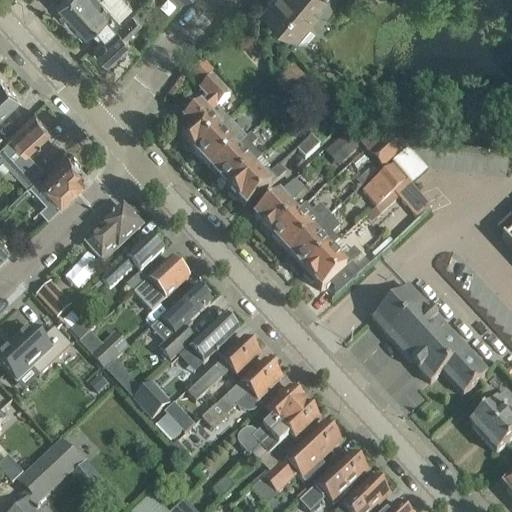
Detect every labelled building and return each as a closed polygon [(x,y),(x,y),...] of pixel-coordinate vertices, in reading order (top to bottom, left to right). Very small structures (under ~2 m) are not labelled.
[(58,0),(54,4),(70,21),(85,7),(86,7),(94,0),(58,0)] [(85,7),(70,21),(81,34),(89,27),(99,38),(112,25),(119,19),(132,7),(125,0),(94,0),(86,7),(85,7)] [(314,11),(322,0),(268,0),(260,10),(275,23),(297,42),(298,41),(302,45),(314,31),(309,27),(319,16),(314,11)] [(126,37),(144,20),(135,11),(109,34),(95,48),(108,63),(130,42),(126,37)] [(256,70),(268,83),(281,70),(276,65),(263,62),(256,70)] [(0,96),(10,88),(0,77),(0,96)] [(194,155),(194,154),(219,132),(229,123),(217,109),(230,97),(213,79),(199,91),(207,100),(200,107),(183,122),(184,124),(179,129),(186,136),(180,141),(194,155)] [(0,115),(4,111),(19,98),(10,88),(0,97),(0,115)] [(334,116),(343,126),(349,121),(340,111),(334,116)] [(21,128),(0,148),(0,161),(2,159),(26,185),(43,169),(32,156),(32,157),(27,152),(51,130),(35,114),(21,128)] [(194,154),(210,172),(250,136),(249,136),(245,140),(229,123),(219,132),(194,154)] [(346,134),(337,143),(349,156),(358,148),(346,134)] [(250,136),(211,172),(227,190),(251,168),(262,158),(252,148),(256,143),(250,136)] [(297,149),(305,159),(320,146),(311,136),(297,149)] [(357,145),(382,169),(411,144),(383,141),(376,148),(371,144),(370,145),(363,139),(357,145)] [(409,149),(393,164),(412,186),(429,171),(409,149)] [(51,191),(43,198),(46,202),(39,208),(47,217),(62,203),(61,201),(70,192),(69,191),(84,176),(78,168),(79,167),(67,154),(40,179),(51,191)] [(251,168),(227,190),(246,210),(260,197),(285,175),(278,167),(263,181),(251,168)] [(376,209),(405,182),(392,168),(362,194),(376,209)] [(405,182),(393,193),(394,194),(398,199),(417,220),(429,210),(405,182)] [(254,219),(271,238),(295,215),(285,204),(299,191),(293,183),(268,205),(254,219)] [(7,204),(17,214),(35,197),(26,187),(7,204)] [(271,238),(287,255),(329,216),(320,206),(312,212),(306,205),(295,215),(271,238)] [(92,249),(101,258),(114,246),(117,250),(141,228),(135,222),(123,209),(86,243),(92,249)] [(287,255),(304,274),(339,242),(332,234),(340,228),(329,216),(287,255)] [(503,239),(502,240),(511,251),(511,236),(506,242),(503,239)] [(150,237),(101,282),(110,291),(134,269),(139,274),(164,252),(150,237)] [(0,239),(0,260),(11,251),(0,239)] [(339,242),(304,274),(321,292),(329,285),(338,295),(360,275),(351,265),(360,257),(353,249),(349,253),(339,242)] [(134,296),(152,315),(174,293),(189,280),(171,261),(156,274),(134,296)] [(37,296),(50,311),(58,319),(72,306),(51,283),(37,296)] [(175,335),(159,350),(169,361),(179,352),(192,340),(184,332),(191,326),(190,324),(211,304),(208,301),(210,299),(201,289),(199,291),(196,288),(161,321),(175,335)] [(372,322),(430,385),(442,374),(463,397),(487,374),(408,289),(372,322)] [(188,349),(204,366),(224,347),(238,333),(223,317),(188,349)] [(70,332),(80,342),(95,328),(85,318),(70,332)] [(30,328),(0,356),(0,367),(16,385),(32,371),(39,379),(71,349),(54,330),(42,341),(30,328)] [(90,357),(105,372),(114,363),(129,349),(115,334),(90,357)] [(230,354),(188,395),(197,405),(230,374),(235,379),(245,370),(260,356),(245,341),(230,354)] [(114,363),(105,372),(113,381),(122,373),(114,363)] [(261,406),(257,402),(267,393),(281,380),(266,363),(242,385),(241,384),(226,397),(202,421),(214,433),(227,420),(226,418),(238,407),(241,410),(248,413),(255,412),(261,406)] [(99,378),(90,386),(97,394),(106,385),(99,378)] [(132,383),(123,391),(131,400),(140,391),(132,383)] [(132,402),(151,422),(169,404),(150,385),(132,402)] [(260,448),(261,449),(306,406),(291,390),(266,412),(274,420),(258,435),(252,430),(247,430),(242,433),(239,437),(238,440),(238,443),(239,446),(250,458),(260,448)] [(511,440),(511,428),(510,426),(511,423),(511,401),(505,393),(469,427),(496,456),(511,440)] [(261,449),(268,457),(290,437),(295,443),(305,434),(319,421),(306,406),(261,449)] [(168,417),(155,429),(171,445),(183,433),(168,417)] [(286,461),(281,465),(294,479),(296,477),(304,485),(323,467),(320,463),(326,457),(340,443),(324,426),(303,445),(286,461)] [(176,443),(171,448),(184,461),(189,457),(176,443)] [(23,499),(27,503),(33,509),(81,466),(62,445),(34,470),(19,484),(28,494),(23,499)] [(347,492),(368,473),(351,455),(337,469),(299,504),(307,511),(313,511),(324,502),(323,501),(325,499),(334,508),(349,494),(347,492)] [(8,459),(0,465),(0,470),(12,484),(22,475),(8,459)] [(264,481),(263,482),(277,497),(294,480),(294,479),(281,465),(278,468),(270,476),(264,481)] [(337,511),(372,511),(375,510),(390,496),(373,478),(358,492),(337,511)] [(511,478),(502,488),(511,498),(511,478)] [(166,511),(151,495),(133,511),(166,511)] [(35,511),(33,509),(27,503),(17,511),(35,511)]
